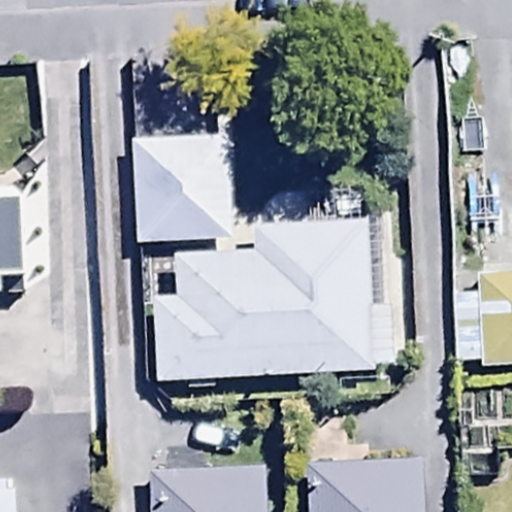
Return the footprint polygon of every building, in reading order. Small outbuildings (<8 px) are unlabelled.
[(147,293),(151,377),(369,369),(363,210),(229,216),(225,132),(124,137),(129,243),(167,241),(169,292),(147,293)] [(0,290),(19,290),(14,179),(0,179),(0,290)] [(511,267),(468,270),(469,299),(447,300),(451,372),(511,368),(511,267)] [(266,511),(266,467),(201,469),(200,450),(161,451),(162,471),(143,472),(144,511),(266,511)] [(418,511),(416,457),(300,462),(302,511),(418,511)] [(0,511),(9,511),(7,477),(0,476),(0,511)]
